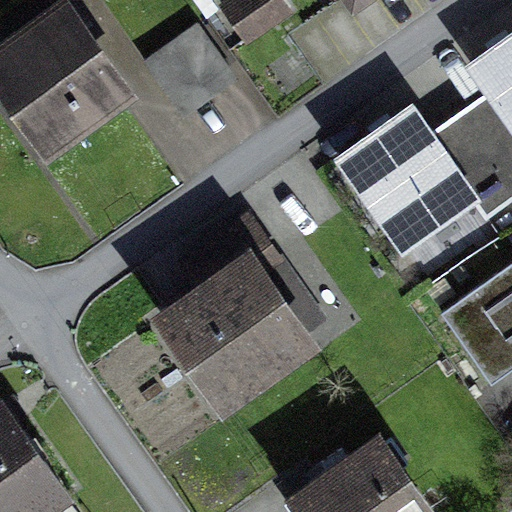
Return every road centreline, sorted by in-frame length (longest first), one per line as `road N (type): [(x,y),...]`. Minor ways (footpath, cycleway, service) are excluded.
road 1 (residential): [(33,318),(465,0)]
road 2 (residential): [(33,318),(169,511)]
